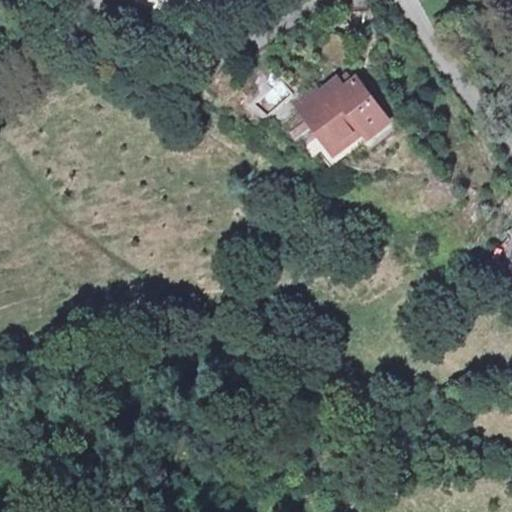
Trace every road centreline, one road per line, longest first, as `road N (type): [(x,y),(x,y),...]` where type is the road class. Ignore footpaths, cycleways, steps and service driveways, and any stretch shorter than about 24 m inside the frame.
road 1 (residential): [(88,0),(211,55),(227,54),(322,0)]
road 2 (residential): [(401,0),(511,143)]
